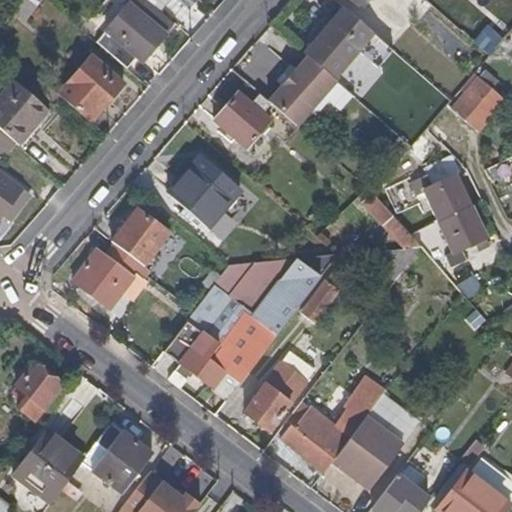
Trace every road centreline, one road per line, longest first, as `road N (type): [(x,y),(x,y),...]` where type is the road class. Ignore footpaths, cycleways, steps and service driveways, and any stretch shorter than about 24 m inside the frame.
road 1 (residential): [(2,286),(261,0)]
road 2 (residential): [(296,511),(2,286)]
